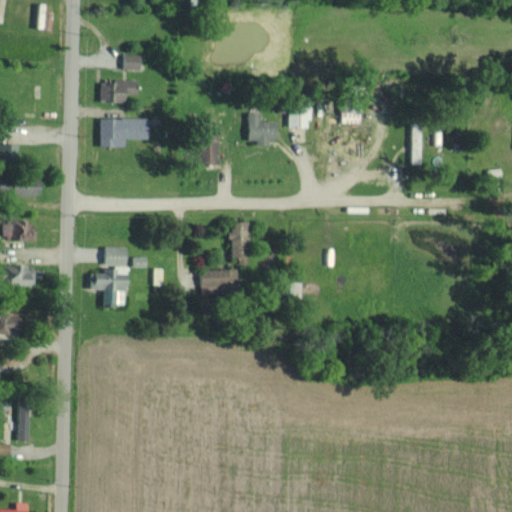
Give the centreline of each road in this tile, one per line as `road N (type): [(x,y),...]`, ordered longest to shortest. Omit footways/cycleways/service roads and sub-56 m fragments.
road 1 (residential): [(60,511),(74,0)]
road 2 (residential): [(69,201),(449,203)]
